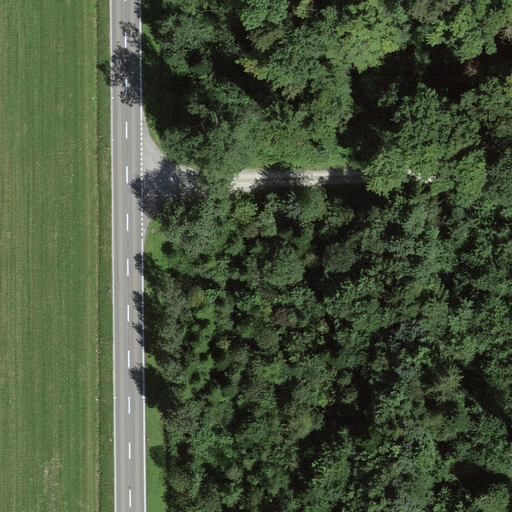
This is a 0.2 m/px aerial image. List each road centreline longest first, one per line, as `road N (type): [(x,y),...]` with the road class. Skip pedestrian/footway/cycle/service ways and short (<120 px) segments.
road 1 (secondary): [(126,0),(130,511)]
road 2 (track): [(129,189),(425,179),(511,191)]
